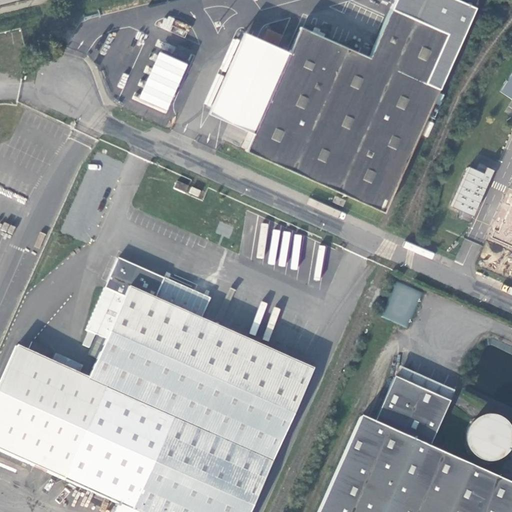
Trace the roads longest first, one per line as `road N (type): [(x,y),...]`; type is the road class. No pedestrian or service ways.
road 1 (unclassified): [(511,299),(122,130),(65,85)]
road 2 (unknown): [(104,246),(298,336),(364,235)]
road 3 (unknown): [(171,151),(223,79),(281,30),(317,19)]
